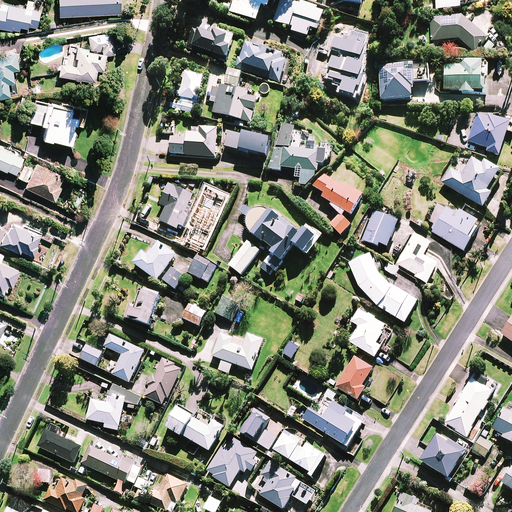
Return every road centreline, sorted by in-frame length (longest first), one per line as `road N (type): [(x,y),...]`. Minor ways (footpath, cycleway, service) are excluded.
road 1 (residential): [(161,0),(116,198),(6,426)]
road 2 (residential): [(511,252),(385,454)]
